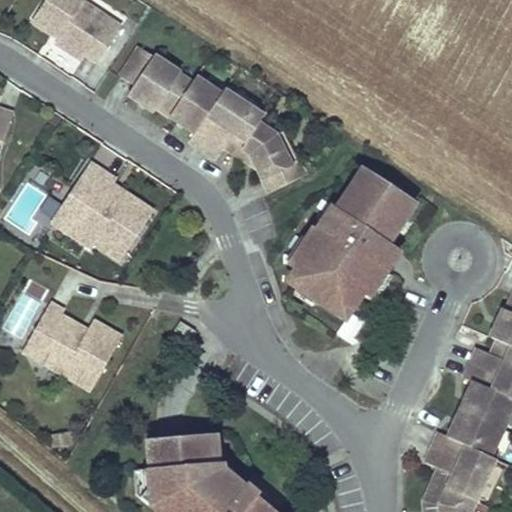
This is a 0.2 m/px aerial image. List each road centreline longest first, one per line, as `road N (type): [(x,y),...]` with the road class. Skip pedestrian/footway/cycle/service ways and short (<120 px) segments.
road 1 (residential): [(0,56),(187,179),(227,240),(272,351),(331,402),(375,466)]
road 2 (residential): [(375,466),(460,260)]
